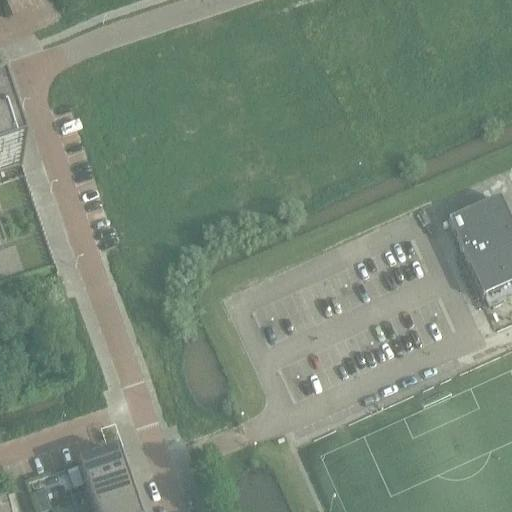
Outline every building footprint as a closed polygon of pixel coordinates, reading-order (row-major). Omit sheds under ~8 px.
[(0,297),(57,279),(51,262),(19,168),(2,117),(0,111),(0,297)] [(511,288),(511,230),(499,202),(448,225),(482,302),(511,288)] [(78,471),(66,475),(73,493),(84,489),(85,491),(126,477),(117,453),(108,456),(103,458),(77,467),(77,469),(78,471)] [(98,511),(133,500),(126,477),(85,491),(92,511),(98,511)] [(46,494),(33,499),(36,508),(49,503),(65,498),(62,489),(46,494)] [(137,511),(133,500),(98,511),(137,511)] [(51,511),(49,503),(36,508),(37,511),(51,511)]
